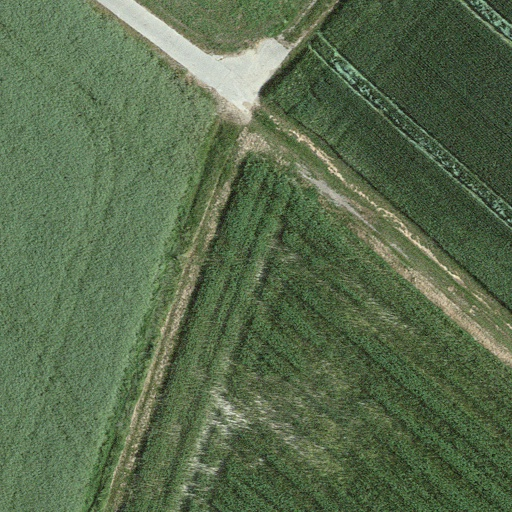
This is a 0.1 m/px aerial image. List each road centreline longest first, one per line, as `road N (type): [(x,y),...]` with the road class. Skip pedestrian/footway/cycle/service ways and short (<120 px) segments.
road 1 (track): [(98,511),(244,86)]
road 2 (track): [(511,312),(244,86)]
road 3 (track): [(244,86),(118,0)]
